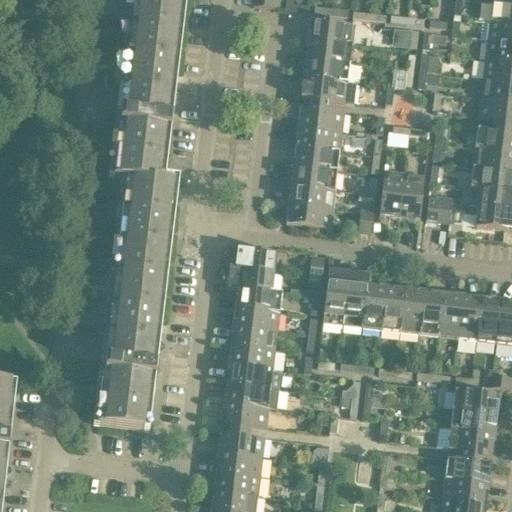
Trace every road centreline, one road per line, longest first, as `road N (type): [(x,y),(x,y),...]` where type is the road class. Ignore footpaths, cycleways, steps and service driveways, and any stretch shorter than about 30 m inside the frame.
road 1 (residential): [(220,12),(275,18),(250,234)]
road 2 (residential): [(250,234),(511,272)]
road 3 (residential): [(187,478),(219,230)]
road 4 (residential): [(219,230),(197,216),(220,12)]
road 5 (residential): [(44,463),(187,478)]
